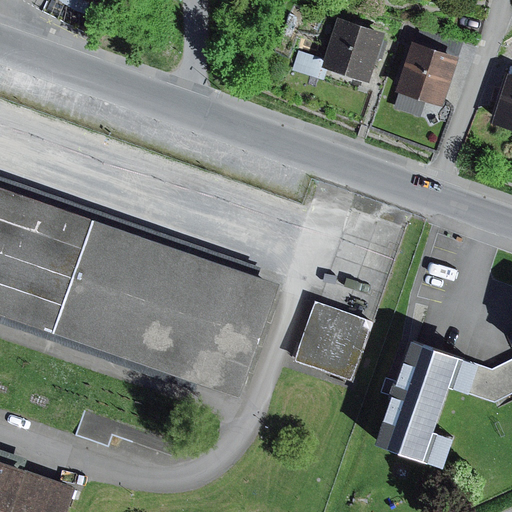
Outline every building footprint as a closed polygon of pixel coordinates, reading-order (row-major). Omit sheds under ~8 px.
[(385,35),(337,19),(321,69),(369,85),(385,35)] [(458,59),(410,44),(393,94),(442,109),(458,59)] [(511,132),(511,65),(509,75),(505,74),(488,125),(511,132)] [(0,317),(239,401),(279,288),(0,189),(0,317)] [(375,323),(316,303),(294,363),(354,383),(375,323)] [(458,362),(410,344),(373,448),(424,464),(449,390),(458,362)] [(511,361),(490,373),(458,362),(449,390),(494,404),(511,395),(511,361)] [(0,511),(11,511),(25,473),(0,464),(0,511)] [(67,511),(75,491),(25,473),(11,511),(67,511)]
